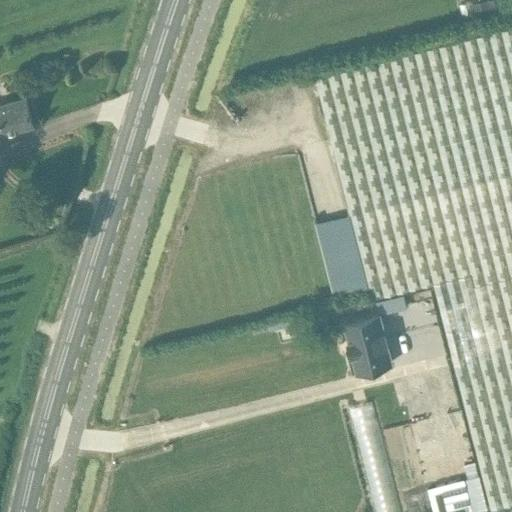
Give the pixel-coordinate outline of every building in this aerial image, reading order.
[(459,5),(464,22),(504,11),(501,0),(488,0),(473,4),(472,1),(459,5)] [(511,27),(315,78),(371,299),(434,283),(491,508),(511,502),(511,27)] [(0,104),(0,134),(33,125),(26,97),(0,104)] [(349,340),(347,341),(351,355),(353,354),(357,372),(368,369),(369,373),(382,370),(381,366),(392,363),(380,314),(345,323),(349,340)] [(351,406),(374,511),(399,511),(375,400),(351,406)] [(468,502),(433,511),(476,511),(488,509),(479,475),(478,475),(475,462),(464,464),(467,477),(462,479),(468,502)]
